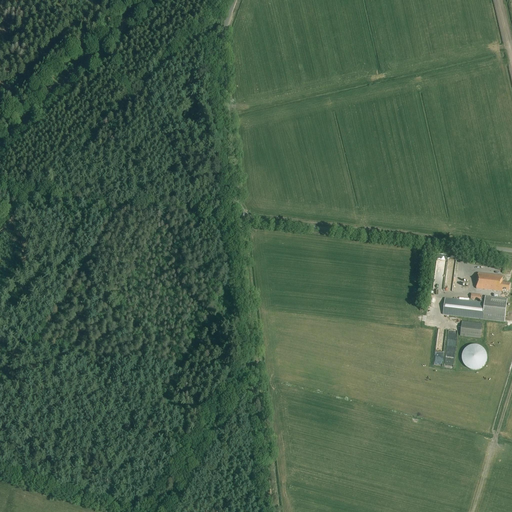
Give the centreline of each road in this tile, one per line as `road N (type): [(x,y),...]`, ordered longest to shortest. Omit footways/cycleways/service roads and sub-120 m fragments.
road 1 (unclassified): [(511,251),(244,215),(221,58),(235,0)]
road 2 (track): [(274,511),(244,215)]
road 3 (track): [(244,215),(0,190)]
road 4 (tertiary): [(0,146),(149,0)]
road 5 (track): [(256,361),(244,367),(152,511)]
road 6 (track): [(0,96),(99,0)]
road 7 (track): [(511,385),(472,511)]
